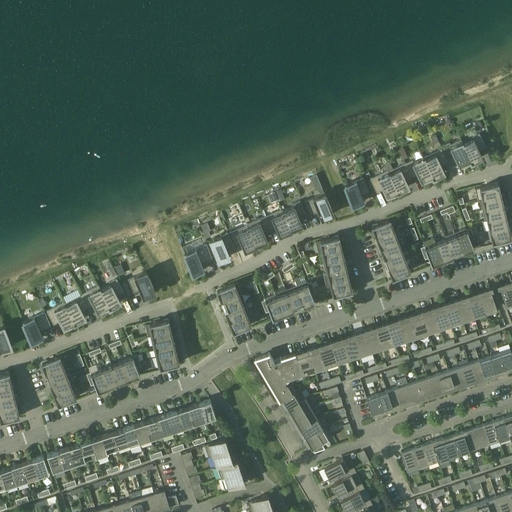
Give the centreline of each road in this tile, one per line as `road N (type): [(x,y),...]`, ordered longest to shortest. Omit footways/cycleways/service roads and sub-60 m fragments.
road 1 (residential): [(373,306),(235,352),(192,381),(39,434)]
road 2 (residential): [(511,190),(505,171),(348,223)]
road 3 (residential): [(172,305),(16,359)]
road 4 (residential): [(348,223),(295,236),(207,284)]
road 5 (residential): [(511,260),(373,306)]
road 6 (residential): [(511,382),(388,423),(385,433)]
road 7 (residential): [(385,433),(393,439),(511,400)]
